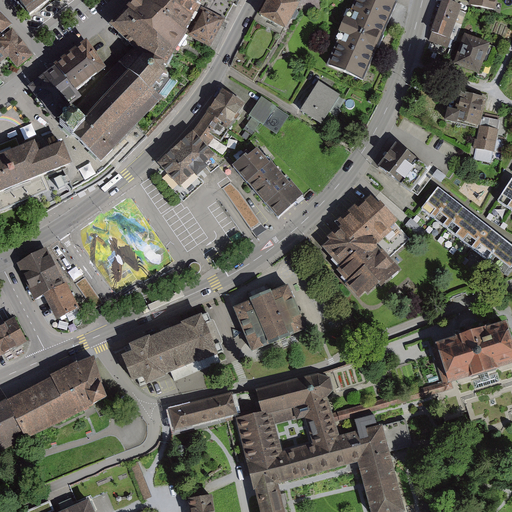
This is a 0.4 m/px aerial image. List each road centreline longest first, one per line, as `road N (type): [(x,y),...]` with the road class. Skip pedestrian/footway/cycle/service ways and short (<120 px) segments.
road 1 (secondary): [(49,357),(228,276),(311,214),(378,125),(422,0)]
road 2 (tertiary): [(255,0),(207,87),(170,134),(101,196),(0,258)]
